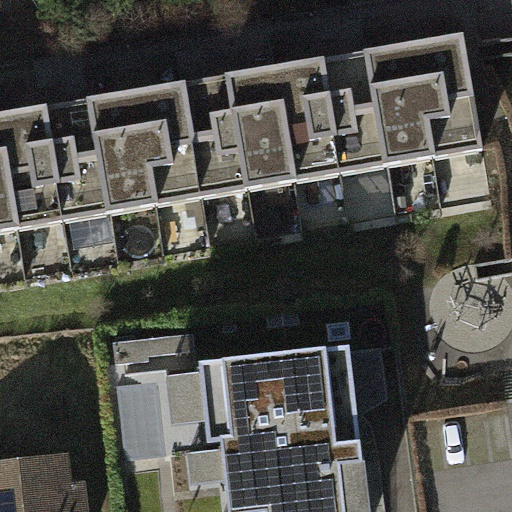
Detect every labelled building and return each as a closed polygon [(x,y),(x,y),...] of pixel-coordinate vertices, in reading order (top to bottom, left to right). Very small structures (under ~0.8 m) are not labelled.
[(466,38),(416,46),(436,159),(484,151),(466,38)] [(416,46),(369,54),(389,168),(436,159),(416,46)] [(369,54),(322,62),(342,176),(389,168),(369,54)] [(322,62),(277,70),(296,184),(342,176),(322,62)] [(277,70),(230,78),(250,192),(296,184),(277,70)] [(230,78),(184,86),(205,199),(250,192),(230,78)] [(184,86),(138,94),(157,208),(205,199),(184,86)] [(138,94),(92,102),(112,215),(157,208),(138,94)] [(92,102),(45,110),(64,224),(112,215),(92,102)] [(45,110),(0,118),(0,121),(19,232),(64,224),(45,110)] [(0,121),(0,234),(19,232),(0,121)] [(353,350),(201,367),(210,447),(222,446),(229,511),(348,511),(343,467),(366,465),(353,350)] [(62,458),(0,463),(0,511),(84,511),(83,489),(65,491),(62,458)]
